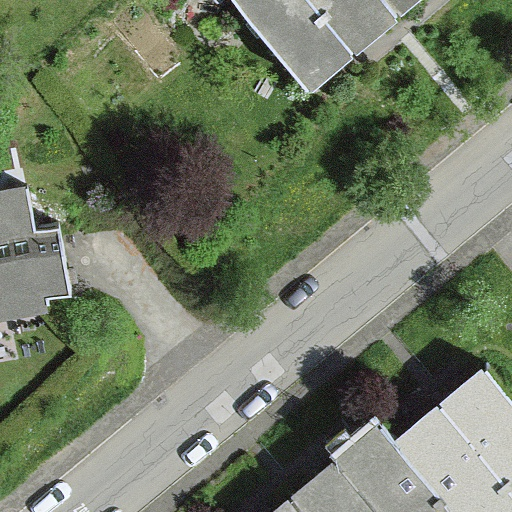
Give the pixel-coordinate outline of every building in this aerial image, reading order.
[(413,0),(237,0),(313,87),(413,0)] [(22,177),(0,180),(0,307),(48,302),(45,276),(72,272),(64,213),(28,218),(22,177)] [(511,405),(483,372),(440,409),(511,493),(511,405)] [(511,511),(511,493),(440,409),(397,446),(452,511),(511,511)] [(334,464),(374,511),(452,511),(397,446),(379,425),(334,464)] [(295,497),(307,511),(374,511),(334,464),(295,497)] [(276,511),(307,511),(295,497),(276,511)]
